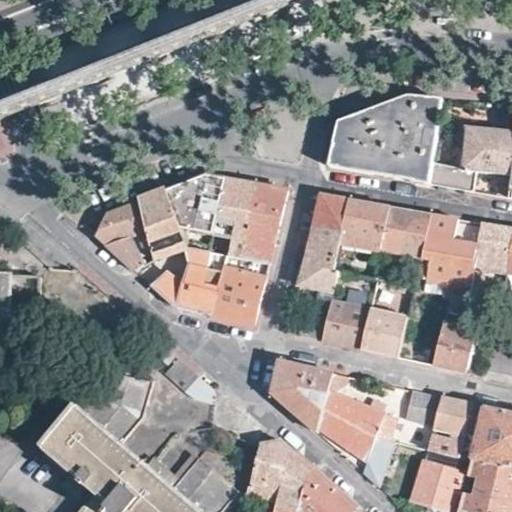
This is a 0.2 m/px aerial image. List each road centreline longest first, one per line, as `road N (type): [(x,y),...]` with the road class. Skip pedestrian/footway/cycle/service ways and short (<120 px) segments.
road 1 (residential): [(213,359),(17,187)]
road 2 (residential): [(511,396),(272,338)]
road 3 (residential): [(396,511),(213,359)]
road 4 (residential): [(305,180),(511,215)]
road 5 (residential): [(210,111),(17,187)]
road 6 (residential): [(511,52),(378,44),(340,58)]
road 7 (residential): [(305,180),(272,338)]
road 8 (residential): [(17,187),(33,155),(0,55)]
road 9 (residential): [(340,58),(210,111)]
road 10 (tertiary): [(0,43),(18,45),(130,0)]
road 11 (residential): [(210,111),(238,162),(305,180)]
road 12 (residential): [(340,58),(305,180)]
